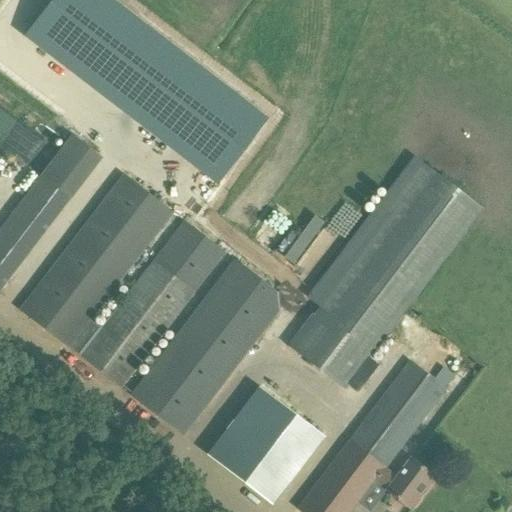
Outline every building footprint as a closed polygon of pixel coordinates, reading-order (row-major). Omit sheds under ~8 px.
[(85,0),(44,57),(216,180),(257,121),(95,0),(85,0)] [(0,141),(28,161),(43,140),(0,110),(0,141)] [(41,174),(0,226),(0,294),(72,198),(68,195),(97,156),(71,136),(41,174)] [(261,221),(311,174),(303,166),(310,159),(301,149),(281,168),(287,175),(274,187),(269,182),(245,204),(261,221)] [(414,158),(306,297),(319,307),(311,317),(307,314),(285,342),(343,387),(481,210),(414,158)] [(89,320),(171,213),(122,176),(20,310),(120,387),(223,253),(183,222),(101,329),(89,320)] [(283,227),(271,248),(312,273),(347,217),(356,223),(361,215),(333,198),(318,223),(306,216),(295,234),(283,227)] [(278,311),(276,294),(234,261),(131,395),(183,435),(278,311)] [(435,476),(411,458),(397,477),(385,468),(446,387),(445,386),(434,379),(409,361),(363,422),(342,449),(296,509),(300,511),(352,511),(375,482),(387,490),(387,491),(410,509),(435,476)] [(445,386),(453,375),(442,368),(434,379),(445,386)] [(209,455),(271,504),(323,436),(261,388),(209,455)]
